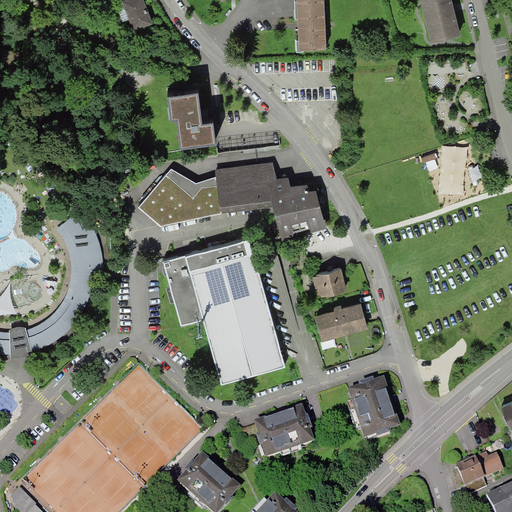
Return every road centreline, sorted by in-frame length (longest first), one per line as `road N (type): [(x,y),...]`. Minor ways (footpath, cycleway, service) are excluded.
road 1 (residential): [(402,351),(222,411),(200,403),(141,349),(114,341),(82,359),(28,425)]
road 2 (residential): [(402,351),(382,280),(330,177),(293,127),(206,48),(170,0)]
road 3 (residential): [(475,0),(511,155)]
road 4 (track): [(361,234),(511,187)]
